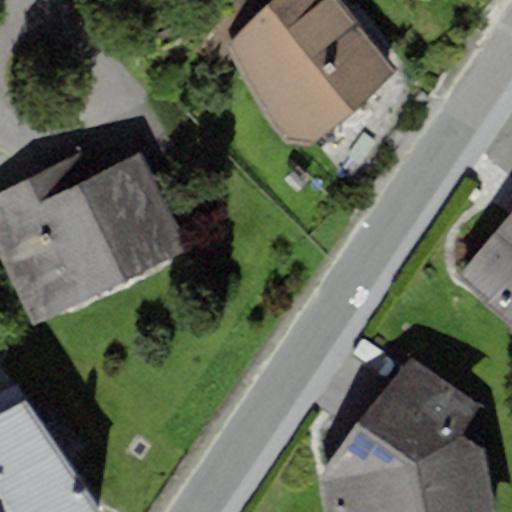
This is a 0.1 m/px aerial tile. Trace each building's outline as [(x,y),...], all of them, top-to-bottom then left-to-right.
[(342,0),(275,0),(222,44),(302,141),(396,65),(342,0)] [(74,149),(0,182),(0,267),(23,316),(181,242),(139,153),(87,177),(74,149)] [(511,206),(460,272),(511,317),(511,206)] [(491,511),(481,444),(460,427),(478,403),(412,353),(363,414),(315,474),(322,511),(491,511)] [(0,511),(89,511),(93,509),(18,393),(0,405),(0,511)]
